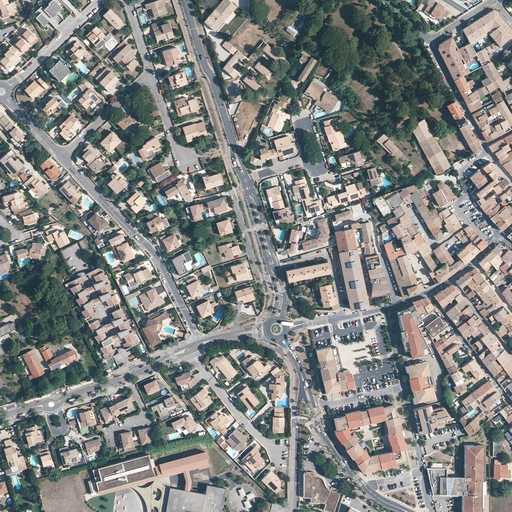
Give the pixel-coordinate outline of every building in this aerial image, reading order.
[(61,7),(54,0),(51,0),(48,3),(49,4),(56,12),(57,11),(61,7)] [(148,8),(150,7),(153,16),(165,12),(163,4),(164,3),(162,0),(154,0),(144,3),(146,9),(148,8)] [(223,0),(204,22),(214,31),(236,6),(228,0),(223,0)] [(428,4),(423,11),(436,19),(437,17),(440,19),(443,15),(445,16),(447,12),(442,9),(443,7),(430,0),(428,0),(426,3),(428,4)] [(8,4),(0,6),(0,7),(3,17),(14,13),(12,9),(10,3),(8,4)] [(56,12),(49,4),(43,9),(50,16),(51,15),(52,16),(56,12)] [(41,23),(49,16),(43,9),(41,6),(35,12),(36,14),(34,16),(41,23)] [(117,30),(123,24),(109,9),(102,15),(117,30)] [(488,33),(501,49),(511,39),(511,30),(495,11),(463,31),(469,43),(470,46),(488,33)] [(53,19),(52,19),(50,16),(49,16),(41,23),(43,26),(48,21),(49,22),(53,19)] [(58,25),(53,19),(49,22),(54,28),(58,25)] [(153,31),(156,40),(164,37),(164,39),(173,36),(168,22),(160,25),(161,29),(153,31)] [(90,30),(85,35),(94,44),(103,35),(95,26),(91,30),(90,30)] [(32,44),(37,40),(27,29),(19,37),(20,38),(27,45),(30,42),(32,44)] [(20,38),(12,46),(20,54),(28,46),(27,45),(20,38)] [(440,54),(456,46),(452,38),(448,41),(447,39),(446,40),(438,45),(437,49),(440,54)] [(72,44),(73,45),(69,49),(70,50),(67,53),(73,60),(77,56),(76,55),(79,52),(81,53),(87,59),(91,55),(86,50),(85,50),(76,41),(72,44)] [(477,64),(479,63),(475,55),(470,46),(469,43),(463,46),(457,49),(460,54),(465,63),(469,72),(479,67),(477,64)] [(73,45),(72,44),(65,52),(67,53),(70,50),(69,49),(73,45)] [(116,62),(120,59),(126,64),(125,65),(129,69),(132,66),(136,62),(133,59),(134,57),(132,54),(129,50),(130,49),(126,44),(112,58),(116,62)] [(11,62),(20,54),(12,46),(4,54),(5,56),(11,62)] [(444,63),(460,54),(456,46),(440,54),(444,61),(444,63)] [(161,51),(166,65),(179,61),(176,52),(177,51),(176,47),(161,51)] [(485,72),(494,68),(484,50),(475,55),(479,63),(481,66),(485,72)] [(304,54),(300,60),(307,65),(298,79),(303,82),(316,61),(312,58),(311,59),(304,54)] [(449,71),(465,63),(460,54),(444,63),(445,64),(449,71)] [(5,56),(0,60),(0,61),(7,69),(13,64),(11,62),(5,56)] [(49,71),(58,80),(68,71),(58,60),(54,64),(55,65),(49,71)] [(465,63),(449,71),(453,79),(454,80),(463,75),(469,72),(465,63)] [(113,83),(117,79),(105,67),(95,77),(109,91),(115,85),(113,83)] [(502,79),(501,80),(499,77),(496,72),(494,68),(485,72),(488,77),(495,90),(499,87),(501,90),(511,83),(511,81),(510,76),(504,80),(503,79),(502,79)] [(186,83),(182,71),(167,76),(170,85),(177,83),(178,85),(186,83)] [(462,97),(471,92),(469,88),(466,82),(463,75),(454,80),(457,86),(462,97)] [(39,77),(37,80),(45,89),(48,86),(39,77)] [(324,88),(326,85),(314,77),(312,80),(324,88)] [(471,92),(462,97),(463,99),(466,104),(477,99),(489,93),(495,90),(488,77),(480,81),(483,86),(471,92)] [(321,93),(324,88),(312,80),(306,90),(310,92),(315,95),(313,97),(313,98),(317,100),(321,93)] [(41,88),(34,81),(24,90),(31,98),(41,88)] [(83,93),(81,95),(82,96),(78,100),(85,108),(88,105),(87,104),(92,100),(94,101),(94,102),(98,98),(85,85),(80,90),(83,93)] [(319,105),(321,102),(324,104),(323,106),(327,109),(331,111),(338,101),(331,97),(332,96),(327,92),(325,95),(321,93),(317,100),(314,104),(318,107),(319,105)] [(501,115),(504,120),(510,129),(511,127),(511,116),(510,113),(502,100),(498,93),(491,96),(493,99),(493,100),(494,102),(499,110),(501,115)] [(290,104),(288,104),(288,102),(290,98),(286,96),(281,94),(279,99),(277,105),(274,104),(273,108),(280,110),(282,107),(288,109),(290,104)] [(54,99),(52,96),(44,104),(45,105),(41,109),(47,115),(51,111),(50,110),(55,104),(60,109),(65,104),(58,96),(54,99)] [(178,107),(181,113),(198,108),(195,98),(186,100),(185,97),(173,101),(175,108),(178,107)] [(469,110),(470,112),(481,106),(477,99),(466,104),(468,107),(469,110)] [(472,153),(480,147),(466,121),(454,100),(446,104),(458,127),(470,148),(472,153)] [(243,110),(248,112),(247,116),(246,116),(243,125),(249,128),(250,126),(253,119),(256,120),(260,112),(255,110),(257,106),(247,101),(243,110)] [(321,102),(319,105),(326,111),(327,109),(323,106),(324,104),(321,102)] [(499,110),(494,102),(486,106),(490,115),(499,110)] [(280,115),(282,111),(280,110),(273,108),(270,117),(271,118),(273,118),(269,128),(277,131),(279,123),(283,116),(280,115)] [(14,126),(14,125),(4,114),(3,114),(0,109),(0,121),(7,129),(19,142),(20,141),(25,138),(23,136),(24,135),(17,127),(15,128),(14,126)] [(473,117),(474,118),(484,113),(482,109),(472,114),(473,117)] [(122,128),(127,124),(132,129),(139,122),(141,125),(145,121),(134,110),(131,114),(130,113),(127,116),(125,117),(122,115),(115,121),(122,128)] [(487,123),(491,121),(501,115),(499,110),(490,115),(489,116),(487,117),(476,123),(478,127),(479,128),(487,123)] [(487,117),(484,113),(474,118),(474,119),(476,123),(487,117)] [(60,129),(70,120),(69,120),(72,117),(70,114),(57,126),(60,129)] [(493,125),(499,122),(504,120),(501,115),(491,121),(493,125)] [(69,120),(70,120),(60,129),(67,136),(76,126),(78,128),(80,125),(72,117),(69,120)] [(334,118),(324,121),(325,126),(324,126),(326,135),(327,134),(337,131),(335,123),(336,123),(334,118)] [(409,126),(415,137),(428,159),(436,174),(450,166),(444,155),(435,140),(439,137),(434,130),(433,129),(432,128),(429,129),(423,118),(409,126)] [(499,122),(504,132),(510,129),(504,120),(499,122)] [(182,127),(186,141),(203,136),(203,135),(206,134),(202,121),(195,123),(182,127)] [(496,130),(498,135),(504,132),(499,122),(493,125),(496,130)] [(480,130),(486,142),(498,135),(496,130),(492,132),(487,123),(479,128),(480,130)] [(67,136),(61,130),(58,132),(64,138),(67,136)] [(330,142),(331,142),(335,140),(335,142),(333,142),(335,149),(338,148),(345,146),(342,138),(344,137),(342,130),(337,131),(327,134),(330,142)] [(119,140),(110,131),(99,141),(107,151),(119,140)] [(395,158),(401,152),(383,133),(376,140),(395,158)] [(511,140),(511,133),(503,138),(506,144),(509,142),(511,140)] [(146,152),(144,148),(152,144),(154,147),(159,144),(154,136),(144,141),(144,142),(141,144),(142,146),(136,149),(141,158),(147,155),(148,156),(152,154),(150,150),(146,152)] [(292,147),(289,136),(274,140),(277,148),(273,149),(275,157),(284,154),(283,153),(282,150),(292,147)] [(506,144),(503,138),(488,147),(491,151),(493,153),(494,153),(500,148),(500,147),(506,144)] [(504,151),(508,149),(511,148),(511,146),(509,142),(506,144),(500,147),(500,148),(494,153),(497,157),(499,160),(507,155),(510,160),(511,158),(511,149),(506,154),(504,151)] [(98,154),(89,144),(85,148),(86,149),(87,148),(96,157),(98,154)] [(275,157),(273,149),(268,150),(267,147),(257,150),(259,155),(260,155),(262,159),(267,158),(270,157),(271,159),(275,157)] [(84,157),(88,161),(89,163),(87,165),(94,172),(104,163),(100,159),(99,160),(96,157),(87,148),(86,149),(80,155),(83,158),(84,157)] [(353,164),(352,163),(355,162),(355,164),(356,167),(363,165),(364,165),(359,151),(341,157),(343,163),(346,162),(348,166),(353,164)] [(15,158),(13,160),(12,158),(6,152),(0,157),(0,161),(1,162),(2,162),(13,173),(21,165),(15,158)] [(510,160),(507,155),(499,160),(498,160),(499,161),(502,165),(508,161),(510,160)] [(57,167),(56,168),(51,163),(46,158),(39,164),(52,179),(61,172),(57,167)] [(511,171),(511,158),(510,160),(508,161),(502,165),(505,168),(509,173),(511,171)] [(167,168),(163,170),(162,168),(158,162),(148,168),(156,181),(170,173),(167,168)] [(411,162),(405,168),(413,175),(419,170),(411,162)] [(484,170),(492,164),(491,164),(489,162),(482,167),(484,170)] [(493,166),(492,164),(484,170),(486,172),(487,173),(494,167),(493,166)] [(367,169),(369,174),(370,179),(372,185),(377,184),(382,182),(380,176),(378,176),(378,175),(375,167),(372,168),(367,169)] [(491,178),(492,180),(500,174),(498,171),(494,167),(487,173),(491,178)] [(471,176),(469,178),(470,179),(474,184),(483,177),(482,176),(477,171),(471,176)] [(107,181),(116,191),(125,182),(119,176),(118,177),(115,174),(113,175),(112,174),(111,173),(110,174),(110,176),(111,177),(109,179),(109,178),(105,181),(106,182),(107,181)] [(202,178),(206,190),(222,185),(219,174),(208,178),(207,177),(202,178)] [(502,177),(500,174),(492,180),(489,183),(492,187),(504,178),(502,177)] [(29,188),(30,188),(37,196),(46,188),(40,181),(39,183),(37,181),(32,175),(24,182),(29,188)] [(486,181),(483,177),(474,184),(476,186),(478,188),(486,181)] [(302,199),(310,197),(304,178),(296,181),(297,185),(296,185),(299,194),(300,198),(300,200),(302,199)] [(504,179),(504,178),(492,187),(491,188),(492,188),(495,192),(508,183),(504,179)] [(162,189),(167,197),(178,191),(179,193),(182,197),(189,193),(181,179),(162,189)] [(76,198),(80,194),(67,180),(62,185),(58,188),(73,204),(77,200),(76,198)] [(107,181),(106,182),(115,192),(116,191),(107,181)] [(357,182),(357,184),(346,187),(347,191),(350,198),(350,199),(358,196),(362,195),(362,194),(366,192),(364,187),(363,187),(361,181),(357,182)] [(131,188),(125,182),(122,185),(128,191),(131,188)] [(447,201),(454,197),(447,185),(441,182),(440,182),(436,184),(439,189),(440,189),(447,201)] [(492,187),(489,183),(479,190),(472,196),(474,199),(475,201),(481,197),(492,188),(491,188),(492,187)] [(508,183),(495,192),(495,193),(492,195),(494,197),(496,199),(498,197),(505,191),(511,186),(508,183)] [(414,186),(413,184),(405,187),(408,193),(416,189),(414,186)] [(275,211),(286,208),(279,186),(269,189),(271,196),(273,196),(274,201),(273,202),(274,207),(275,211)] [(413,201),(408,193),(405,187),(403,188),(396,190),(402,201),(404,204),(413,201)] [(424,203),(421,199),(416,189),(408,193),(413,201),(417,208),(424,203)] [(445,202),(447,201),(440,189),(439,189),(432,193),(439,206),(443,204),(445,202)] [(399,204),(402,201),(396,190),(381,195),(391,210),(400,205),(399,204)] [(24,207),(20,196),(18,197),(16,191),(2,196),(4,202),(10,200),(11,206),(10,206),(11,211),(12,210),(24,207)] [(179,193),(178,191),(167,197),(168,199),(179,193)] [(347,191),(338,194),(338,195),(328,199),(329,203),(332,202),(334,206),(341,203),(341,202),(350,199),(350,198),(347,191)] [(511,197),(511,192),(508,195),(505,191),(498,197),(501,201),(503,200),(505,198),(507,200),(511,197)] [(145,202),(136,192),(126,202),(130,205),(129,206),(135,213),(140,209),(139,207),(141,204),(142,205),(145,202)] [(193,199),(189,193),(182,197),(185,202),(193,199)] [(383,216),(391,210),(381,195),(377,196),(373,198),(364,201),(365,204),(373,202),(374,201),(383,216)] [(480,206),(481,208),(493,198),(494,197),(492,195),(484,201),(479,205),(480,206)] [(11,206),(10,200),(4,202),(2,196),(0,197),(3,205),(9,203),(10,206),(11,206)] [(320,200),(314,201),(312,202),(311,201),(310,197),(302,199),(303,203),(306,212),(311,211),(312,213),(323,209),(320,200)] [(479,205),(484,201),(481,197),(475,201),(477,203),(479,205)] [(214,207),(215,213),(226,209),(223,198),(207,203),(209,209),(214,207)] [(486,214),(497,204),(494,200),(493,198),(481,208),(482,209),(486,214)] [(431,216),(429,212),(425,206),(424,203),(417,208),(424,221),(431,216)] [(203,210),(202,204),(198,206),(194,207),(194,206),(185,208),(187,213),(192,212),(195,221),(202,219),(200,212),(204,211),(203,210)] [(501,208),(497,204),(486,214),(489,217),(490,218),(496,212),(500,209),(501,208)] [(400,205),(391,210),(395,215),(397,218),(405,213),(400,205)] [(35,218),(32,212),(31,213),(30,209),(26,210),(25,206),(24,207),(12,210),(14,215),(18,213),(19,216),(23,217),(22,220),(23,223),(27,225),(33,223),(35,218)] [(504,206),(503,207),(501,208),(500,209),(511,222),(511,220),(511,215),(505,207),(504,206)] [(274,211),(276,220),(280,218),(282,224),(294,220),(292,215),(290,215),(288,216),(287,212),(286,208),(275,211),(274,211)] [(441,219),(438,214),(435,208),(429,212),(431,216),(434,221),(436,225),(438,228),(444,225),(441,219)] [(441,219),(450,215),(448,212),(446,209),(438,214),(441,219)] [(500,209),(496,212),(501,218),(495,224),(501,231),(503,228),(511,222),(500,209)] [(351,211),(334,215),(336,223),(353,219),(351,211)] [(495,224),(501,218),(496,212),(490,218),(491,220),(495,224)] [(95,213),(88,219),(97,230),(107,222),(102,217),(100,219),(95,213)] [(400,223),(408,218),(405,213),(397,218),(399,222),(400,223)] [(453,214),(453,213),(450,215),(441,219),(444,225),(446,229),(458,222),(453,214)] [(153,217),(152,214),(146,216),(149,223),(155,220),(153,217)] [(397,218),(395,215),(386,221),(389,226),(391,228),(399,222),(397,218)] [(427,225),(434,221),(431,216),(424,221),(427,225)] [(161,222),(159,218),(155,220),(149,223),(147,224),(152,233),(164,227),(161,222)] [(317,238),(316,239),(308,242),(302,243),(304,251),(319,246),(324,239),(326,241),(329,236),(328,235),(326,234),(328,230),(325,218),(317,221),(319,227),(321,232),(317,238)] [(411,222),(408,218),(400,223),(399,222),(391,228),(390,228),(392,231),(395,235),(397,238),(399,238),(407,234),(403,228),(411,222)] [(233,233),(229,220),(216,224),(220,237),(233,233)] [(359,221),(358,221),(349,223),(349,224),(343,225),(344,230),(335,232),(337,245),(339,251),(356,248),(351,228),(360,226),(360,224),(359,221)] [(433,227),(436,225),(434,221),(427,225),(429,229),(433,227)] [(364,246),(363,253),(368,275),(369,279),(370,279),(380,276),(378,267),(372,236),(369,222),(360,224),(360,226),(364,245),(364,246)] [(417,232),(411,222),(403,228),(407,234),(409,238),(417,232)] [(460,226),(458,222),(446,229),(447,231),(449,233),(460,226)] [(442,234),(438,228),(436,225),(433,227),(435,229),(431,232),(436,241),(443,237),(442,234)] [(50,242),(55,239),(56,241),(60,246),(69,241),(62,230),(59,232),(57,229),(55,229),(53,226),(46,230),(47,234),(46,235),(50,242)] [(468,238),(475,232),(471,228),(469,226),(463,229),(467,233),(466,234),(468,238)] [(291,249),(288,250),(289,254),(294,252),(298,237),(302,238),(303,232),(292,230),(290,239),(293,240),(291,249)] [(415,246),(423,241),(417,232),(409,238),(415,246)] [(461,241),(465,246),(471,241),(468,238),(466,234),(463,237),(459,232),(455,235),(461,241)] [(477,234),(475,232),(468,238),(471,241),(472,241),(478,235),(477,234)] [(416,258),(421,255),(415,246),(409,238),(407,234),(399,238),(402,245),(403,248),(405,254),(408,252),(413,250),(415,253),(414,254),(416,258)] [(113,248),(123,243),(122,240),(119,235),(108,240),(111,245),(112,245),(113,248)] [(180,247),(174,235),(163,241),(168,252),(180,247)] [(480,250),(486,244),(480,237),(478,235),(472,241),(478,248),(480,250)] [(415,246),(421,255),(427,253),(430,251),(424,241),(423,241),(415,246)] [(480,250),(478,248),(472,241),(471,241),(465,246),(474,256),(480,250)] [(29,255),(31,257),(40,258),(40,255),(45,255),(45,249),(42,249),(42,245),(33,242),(32,246),(30,249),(22,249),(23,251),(27,252),(27,255),(29,255)] [(130,250),(129,250),(125,242),(123,243),(113,248),(118,256),(120,255),(123,261),(133,256),(130,250)] [(383,245),(389,260),(395,257),(405,254),(403,248),(394,252),(393,249),(390,242),(383,245)] [(224,252),(225,257),(240,252),(237,245),(232,247),(229,247),(228,243),(218,247),(220,253),(224,252)] [(507,249),(498,244),(495,247),(504,253),(507,249)] [(454,263),(442,245),(435,249),(442,258),(448,266),(450,265),(454,272),(464,264),(459,259),(454,263)] [(464,264),(474,256),(465,246),(459,252),(463,256),(459,259),(464,264)] [(500,257),(504,253),(495,247),(492,250),(500,257)] [(339,251),(351,310),(368,307),(356,248),(339,251)] [(16,251),(18,258),(23,257),(26,257),(27,255),(27,252),(23,251),(22,249),(16,251)] [(450,265),(448,266),(442,258),(435,249),(432,251),(442,265),(449,275),(454,272),(450,265)] [(511,268),(511,265),(511,251),(507,249),(504,253),(500,257),(499,258),(504,262),(511,268)] [(500,257),(492,250),(478,263),(482,268),(485,265),(490,262),(496,270),(499,267),(504,262),(499,258),(500,257)] [(332,258),(339,260),(337,251),(331,253),(332,258)] [(0,258),(1,260),(0,260),(0,273),(6,271),(6,269),(10,267),(9,263),(6,253),(0,255),(0,258)] [(180,276),(188,272),(184,264),(191,261),(191,260),(188,253),(172,261),(180,276)] [(427,253),(421,255),(427,264),(431,271),(436,268),(427,253)] [(395,257),(402,276),(411,272),(408,262),(405,254),(395,257)] [(395,257),(389,260),(400,291),(406,289),(402,276),(395,257)] [(288,281),(330,273),(328,262),(285,271),(288,281)] [(507,272),(511,268),(504,262),(499,267),(506,274),(507,272)] [(232,272),(234,272),(237,280),(247,277),(243,263),(230,267),(232,272)] [(438,282),(440,281),(449,275),(442,265),(432,272),(438,282)] [(124,275),(128,284),(144,277),(144,278),(145,279),(151,276),(147,268),(141,271),(140,270),(134,273),(133,271),(128,274),(128,273),(124,275)] [(477,271),(474,268),(468,272),(471,276),(477,271)] [(96,290),(100,289),(103,295),(100,297),(99,297),(101,302),(106,300),(109,307),(112,305),(116,303),(113,297),(110,298),(108,293),(110,291),(107,285),(105,286),(102,281),(105,280),(101,273),(99,274),(96,269),(92,271),(87,274),(90,279),(91,279),(94,277),(97,284),(94,285),(93,286),(95,291),(96,290)] [(484,280),(477,271),(471,276),(472,277),(472,278),(477,285),(484,280)] [(400,291),(402,297),(418,292),(422,290),(421,283),(416,285),(411,272),(402,276),(406,289),(400,291)] [(471,276),(468,272),(461,277),(465,282),(472,278),(472,277),(471,276)] [(188,284),(197,280),(195,276),(186,281),(188,284)] [(91,301),(88,303),(85,296),(88,295),(89,294),(86,289),(85,290),(82,291),(79,285),(83,283),(80,277),(71,282),(74,287),(72,288),(75,295),(77,294),(80,298),(78,300),(81,306),(83,305),(86,310),(83,311),(87,318),(92,315),(94,314),(91,308),(94,306),(92,301),(91,301)] [(144,278),(144,277),(128,284),(129,287),(137,284),(136,282),(144,278)] [(465,282),(461,277),(455,281),(460,287),(465,282)] [(472,278),(465,282),(469,287),(463,292),(464,292),(466,295),(472,290),(471,290),(473,288),(477,285),(472,278)] [(200,286),(197,280),(188,284),(186,285),(192,297),(207,289),(204,283),(200,286)] [(487,284),(484,280),(477,285),(473,288),(476,292),(487,284)] [(458,292),(451,284),(446,288),(452,296),(458,292)] [(489,288),(487,284),(476,292),(478,295),(489,288)] [(93,286),(86,289),(89,294),(95,291),(93,286)] [(330,286),(319,288),(323,309),(334,306),(330,286)] [(246,299),(244,294),(252,292),(250,287),(234,291),(236,300),(241,298),(242,300),(246,299)] [(510,291),(506,287),(501,292),(504,297),(510,291)] [(453,297),(452,296),(446,288),(441,291),(449,301),(453,297)] [(495,295),(489,288),(478,295),(483,302),(495,295)] [(160,297),(159,298),(156,299),(155,296),(156,296),(152,289),(137,296),(141,304),(143,304),(145,305),(148,310),(163,303),(160,297)] [(474,293),(472,290),(466,295),(469,298),(474,293)] [(445,304),(449,301),(441,291),(437,293),(445,304)] [(254,298),(252,292),(244,294),(246,299),(242,300),(242,301),(254,298)] [(445,304),(437,293),(433,296),(441,307),(445,304)] [(389,295),(386,296),(385,295),(385,294),(375,296),(376,298),(374,299),(371,299),(372,306),(373,305),(384,303),(392,301),(391,296),(389,295)] [(462,298),(459,294),(454,298),(457,302),(462,298)] [(493,305),(499,300),(495,295),(483,302),(483,303),(486,306),(490,302),(493,305)] [(92,301),(94,306),(101,302),(99,297),(92,301)] [(420,300),(428,313),(435,309),(426,298),(420,300)] [(468,305),(462,298),(457,302),(453,306),(449,309),(445,313),(451,320),(468,305)] [(202,317),(213,311),(207,300),(196,306),(202,317)] [(413,305),(420,318),(428,313),(420,300),(412,303),(413,305)] [(503,306),(499,300),(493,305),(488,309),(492,314),(502,307),(503,306)] [(483,308),(486,306),(483,303),(479,306),(477,308),(479,311),(483,308)] [(399,331),(399,333),(402,332),(403,335),(400,336),(403,350),(408,349),(410,355),(411,357),(433,352),(432,349),(430,346),(429,344),(432,342),(431,339),(427,333),(424,326),(423,325),(420,318),(413,305),(407,308),(395,311),(396,314),(399,325),(400,330),(399,331)] [(469,317),(474,313),(468,305),(451,320),(457,328),(464,322),(461,317),(466,313),(469,317)] [(503,306),(502,307),(492,314),(488,318),(486,319),(486,320),(489,319),(490,320),(494,318),(497,321),(499,320),(503,324),(511,318),(503,306)] [(488,309),(486,311),(483,308),(479,311),(486,319),(488,318),(492,314),(488,309)] [(114,327),(118,325),(121,331),(118,333),(117,333),(120,339),(121,338),(124,337),(127,342),(124,344),(123,344),(125,350),(131,347),(134,345),(132,340),(134,339),(131,333),(129,334),(126,329),(129,328),(126,321),(123,323),(121,318),(123,317),(120,310),(116,312),(112,314),(116,320),(113,322),(112,322),(114,327)] [(151,345),(159,341),(155,332),(158,322),(154,321),(155,319),(157,318),(156,317),(162,314),(163,317),(166,316),(164,312),(159,315),(157,310),(147,315),(148,319),(146,327),(143,329),(151,345)] [(164,312),(166,316),(163,317),(162,314),(156,317),(157,318),(155,319),(154,321),(158,322),(168,317),(165,312),(164,312)] [(478,317),(474,313),(469,317),(466,320),(469,324),(478,317)] [(424,326),(427,333),(443,322),(438,316),(424,326)] [(482,322),(478,317),(469,324),(474,329),(482,322)] [(511,324),(511,323),(511,317),(511,318),(503,324),(506,328),(508,326),(510,325),(511,324)] [(469,324),(466,320),(464,322),(457,328),(460,332),(469,324)] [(109,337),(106,339),(103,333),(107,331),(105,325),(103,326),(100,328),(97,321),(95,323),(90,325),(93,331),(96,330),(98,335),(96,336),(99,342),(102,341),(104,347),(102,347),(105,354),(108,353),(110,358),(119,353),(116,348),(115,349),(112,350),(109,344),(113,342),(110,337),(109,337)] [(451,330),(444,321),(443,322),(427,333),(431,339),(434,337),(436,341),(437,340),(439,339),(437,335),(440,332),(442,337),(445,335),(451,330)] [(0,353),(3,352),(0,345),(0,337),(0,335),(1,336),(12,330),(17,328),(14,322),(9,324),(8,323),(0,326),(0,353)] [(112,322),(105,325),(107,331),(114,327),(112,322)] [(162,323),(158,322),(155,332),(159,341),(151,345),(152,346),(161,341),(158,336),(160,331),(162,323)] [(480,338),(489,331),(482,322),(474,329),(470,333),(471,334),(473,337),(476,334),(478,336),(480,338)] [(470,333),(474,329),(469,324),(460,332),(464,337),(470,333)] [(506,328),(503,324),(494,330),(499,337),(504,333),(507,334),(509,336),(511,335),(511,334),(511,327),(508,330),(506,328)] [(445,335),(447,338),(454,334),(451,330),(445,335)] [(493,336),(489,331),(480,338),(480,339),(483,343),(493,336)] [(110,337),(113,342),(120,339),(117,333),(110,337)] [(450,343),(457,338),(454,334),(447,338),(450,343)] [(450,343),(447,338),(445,335),(442,337),(441,338),(446,345),(450,343)] [(488,348),(496,341),(493,336),(483,343),(484,344),(488,348)] [(446,345),(441,338),(439,339),(437,340),(442,348),(446,345)] [(483,343),(480,339),(476,342),(471,345),(471,346),(476,353),(479,349),(479,348),(484,344),(483,343)] [(441,349),(442,348),(437,340),(436,341),(433,343),(435,348),(437,351),(439,355),(443,353),(441,349)] [(491,352),(500,345),(496,341),(488,348),(491,352)] [(449,356),(448,354),(450,354),(458,348),(459,346),(457,344),(452,347),(448,349),(444,352),(443,353),(439,355),(442,362),(450,357),(449,356)] [(503,349),(500,345),(491,352),(495,357),(497,355),(501,352),(503,349)] [(348,369),(342,371),(336,347),(330,348),(329,346),(315,350),(317,358),(320,357),(320,361),(319,361),(320,367),(320,368),(322,376),(325,393),(332,392),(340,391),(345,389),(354,387),(350,372),(348,372),(348,370),(348,369)] [(491,352),(488,348),(478,356),(481,360),(491,352)] [(511,359),(503,349),(501,352),(502,353),(504,352),(510,360),(511,359)] [(32,350),(23,355),(32,374),(28,376),(29,379),(37,376),(40,374),(43,372),(32,350)] [(65,362),(61,355),(54,358),(50,350),(42,353),(50,369),(65,362)] [(61,355),(65,362),(75,357),(72,350),(61,355)] [(494,358),(495,357),(491,352),(481,360),(485,365),(493,359),(494,358)] [(510,360),(504,352),(502,353),(501,352),(497,355),(501,360),(498,362),(499,363),(502,367),(510,360)] [(236,373),(222,355),(221,355),(214,357),(208,362),(213,367),(216,365),(225,376),(228,379),(231,377),(236,373)] [(258,374),(260,377),(270,369),(266,364),(263,367),(258,361),(255,360),(251,356),(248,358),(247,358),(242,362),(253,377),(258,374)] [(451,361),(450,357),(442,362),(449,374),(457,370),(456,369),(453,364),(452,364),(450,361),(451,361)] [(471,372),(479,367),(473,359),(470,361),(465,364),(469,370),(471,372)] [(499,363),(497,364),(493,359),(485,365),(493,375),(502,368),(502,367),(499,363)] [(499,373),(502,376),(511,366),(511,360),(511,359),(510,360),(502,367),(502,368),(503,369),(499,373)] [(407,365),(404,366),(405,371),(407,371),(409,378),(408,378),(409,381),(412,380),(413,386),(410,387),(410,390),(411,390),(413,396),(411,397),(412,403),(416,402),(434,397),(432,389),(430,380),(432,380),(431,376),(429,376),(427,368),(427,364),(426,360),(407,365)] [(461,367),(465,372),(469,370),(465,364),(461,367)] [(511,374),(511,366),(502,376),(497,380),(498,382),(507,374),(509,377),(510,376),(511,374)] [(484,374),(479,367),(471,372),(476,380),(478,380),(483,376),(484,374)] [(455,385),(463,381),(457,370),(449,374),(455,385)] [(182,373),(183,374),(181,375),(176,377),(174,377),(175,383),(180,385),(187,383),(189,388),(198,381),(194,377),(191,379),(189,381),(187,377),(189,376),(188,373),(186,372),(182,373)] [(268,388),(271,388),(271,398),(275,398),(275,397),(281,396),(281,393),(281,384),(283,384),(283,375),(279,375),(279,377),(275,378),(275,381),(271,381),(271,383),(268,383),(268,388)] [(164,388),(158,380),(155,380),(143,385),(146,393),(157,389),(158,390),(164,388)] [(466,387),(463,381),(455,385),(453,387),(453,388),(456,393),(465,388),(466,387)] [(495,391),(488,381),(477,389),(470,395),(477,405),(495,391)] [(242,400),(249,409),(258,402),(248,390),(245,386),(236,394),(239,397),(241,400),(242,400)] [(206,392),(203,388),(189,399),(197,410),(210,400),(207,396),(205,398),(202,395),(205,393),(206,392)] [(477,405),(468,411),(474,419),(486,408),(499,396),(495,391),(477,405)] [(124,412),(123,410),(127,408),(132,406),(130,402),(134,400),(131,394),(127,396),(128,397),(123,400),(119,402),(118,401),(115,402),(120,414),(124,412)] [(468,411),(477,405),(470,395),(461,402),(468,411)] [(181,409),(177,402),(174,403),(171,396),(163,400),(163,401),(150,407),(152,412),(156,410),(160,417),(169,413),(168,411),(174,408),(176,411),(181,409)] [(197,410),(199,412),(211,402),(210,400),(197,410)] [(110,405),(111,406),(107,408),(107,406),(100,409),(105,419),(110,417),(115,414),(116,416),(120,414),(115,402),(114,402),(110,404),(110,405)] [(395,465),(395,463),(397,463),(401,462),(406,461),(404,449),(406,448),(404,441),(403,442),(401,430),(398,416),(396,416),(394,405),(388,406),(384,407),(382,407),(381,406),(367,409),(367,410),(370,421),(384,418),(387,432),(389,443),(390,443),(392,450),(377,454),(380,468),(380,469),(395,465)] [(430,405),(414,409),(415,414),(413,414),(419,434),(444,427),(443,424),(452,421),(443,407),(431,410),(430,405)] [(511,419),(511,410),(508,405),(499,412),(508,423),(510,425),(511,423),(510,421),(511,419)] [(490,413),(486,408),(474,419),(476,423),(477,422),(478,419),(481,419),(485,416),(485,415),(486,415),(487,416),(488,414),(489,413),(490,413)] [(94,419),(91,420),(88,412),(88,410),(78,413),(79,416),(77,416),(81,428),(95,424),(94,419)] [(370,421),(367,410),(360,411),(363,423),(370,421)] [(374,470),(373,469),(370,455),(368,456),(367,454),(363,449),(362,450),(356,440),(357,440),(353,434),(350,435),(349,433),(347,427),(363,423),(360,411),(344,414),(345,416),(343,416),(341,417),(342,419),(338,420),(337,418),(333,419),(336,430),(334,431),(335,435),(341,443),(342,443),(346,449),(345,449),(352,459),(353,458),(357,464),(356,464),(362,473),(366,472),(374,470)] [(470,423),(474,419),(468,411),(458,419),(460,423),(463,427),(470,423)] [(219,413),(217,415),(214,412),(209,416),(212,420),(209,422),(213,426),(217,432),(222,428),(221,427),(229,421),(225,415),(223,417),(222,415),(222,414),(221,414),(220,413),(219,413)] [(274,432),(282,432),(283,412),(274,412),(274,417),(269,417),(269,423),(271,423),(273,423),(274,432)] [(497,423),(502,418),(499,415),(494,419),(497,423)] [(198,427),(189,416),(186,419),(187,420),(185,421),(183,418),(172,423),(174,429),(179,427),(182,432),(186,429),(190,433),(198,427)] [(476,423),(474,419),(470,423),(463,427),(469,435),(479,427),(476,423)] [(35,426),(26,429),(27,432),(25,433),(28,445),(41,440),(39,435),(38,435),(36,435),(35,430),(36,429),(35,426)] [(124,447),(138,444),(151,440),(150,433),(148,426),(138,429),(140,434),(141,434),(142,436),(140,437),(141,439),(133,441),(133,439),(131,439),(131,436),(132,436),(131,431),(120,434),(122,440),(124,447)] [(243,437),(243,436),(236,428),(235,429),(243,437)] [(247,439),(243,436),(243,437),(235,429),(227,437),(228,438),(236,445),(233,448),(236,452),(239,449),(242,451),(247,446),(243,443),(247,439)] [(225,440),(221,436),(216,441),(219,445),(225,440)] [(92,455),(92,452),(102,449),(99,438),(84,443),(88,456),(92,455)] [(236,445),(228,438),(226,441),(233,448),(236,445)] [(492,456),(500,456),(500,441),(492,441),(492,443),(492,456)] [(479,511),(479,494),(479,481),(482,480),(482,449),(484,449),(484,445),(478,445),(478,449),(475,449),(475,446),(473,446),(473,445),(466,445),(465,477),(463,477),(459,477),(446,477),(446,468),(426,468),(433,494),(461,494),(463,494),(463,511),(479,511)] [(15,458),(14,452),(11,446),(8,447),(3,449),(7,460),(10,459),(12,465),(19,463),(19,464),(23,463),(21,456),(17,457),(15,458)] [(259,456),(255,452),(257,450),(258,449),(254,446),(248,452),(241,460),(245,463),(247,461),(250,458),(258,466),(264,460),(259,456)] [(67,447),(58,449),(63,465),(76,461),(74,453),(76,453),(75,448),(70,450),(68,450),(67,448),(67,447)] [(51,467),(53,467),(48,451),(44,452),(45,454),(40,456),(43,466),(50,464),(51,467)] [(162,473),(208,461),(206,452),(159,465),(162,473)] [(151,453),(93,468),(95,476),(97,476),(98,477),(99,477),(100,480),(91,482),(93,492),(128,482),(127,481),(134,479),(134,481),(155,475),(151,461),(153,460),(151,453)] [(380,468),(377,454),(377,453),(370,454),(370,455),(373,469),(380,468)] [(250,458),(247,461),(255,469),(258,466),(250,458)] [(506,470),(506,465),(499,465),(499,459),(494,459),(494,465),(493,465),(493,478),(499,478),(499,476),(508,476),(508,470),(506,470)] [(153,460),(151,461),(155,475),(134,481),(134,479),(127,481),(128,482),(93,492),(91,482),(100,480),(99,477),(98,477),(97,476),(95,476),(95,478),(88,480),(92,495),(184,470),(187,469),(198,466),(199,469),(209,466),(208,461),(162,473),(159,465),(155,466),(153,460)] [(277,486),(280,483),(277,479),(278,478),(270,470),(260,480),(269,489),(270,488),(275,493),(280,488),(277,486)] [(329,511),(332,511),(340,490),(338,489),(335,491),(331,490),(329,490),(328,489),(326,487),(324,484),(323,481),(322,479),(320,477),(319,476),(315,475),(311,474),(309,474),(307,472),(306,471),(303,471),(303,497),(310,497),(310,502),(321,502),(325,503),(323,510),(329,511)] [(219,511),(224,488),(206,485),(205,494),(188,491),(185,490),(169,488),(168,496),(164,511),(219,511)] [(248,500),(244,501),(246,508),(254,506),(252,499),(256,498),(254,492),(247,494),(248,500)]
